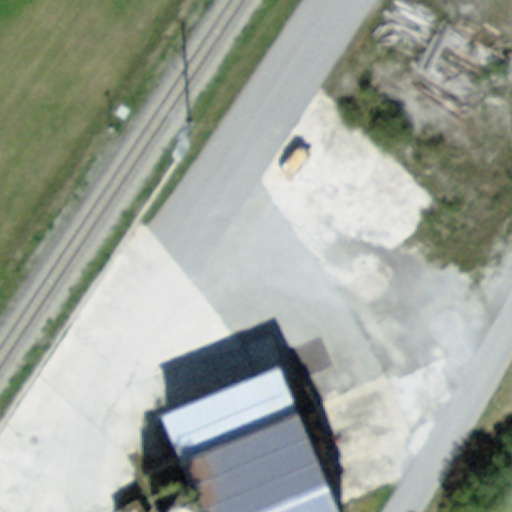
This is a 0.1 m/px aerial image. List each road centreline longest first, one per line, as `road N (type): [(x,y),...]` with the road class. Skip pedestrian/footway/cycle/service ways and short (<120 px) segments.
road 1 (unclassified): [(87,511),(133,320),(181,227),(343,0)]
road 2 (unclassified): [(511,318),(397,511)]
